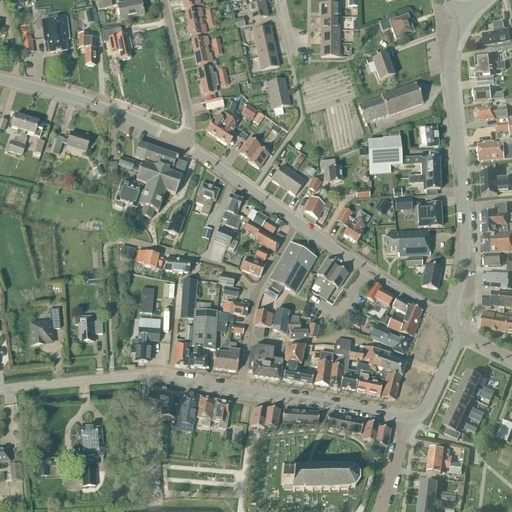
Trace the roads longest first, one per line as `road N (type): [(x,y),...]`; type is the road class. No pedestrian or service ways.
road 1 (tertiary): [(452,322),(466,241),(449,54),(465,19)]
road 2 (tertiary): [(0,390),(148,376),(239,391)]
road 3 (unclassified): [(183,145),(84,101),(0,79)]
road 4 (unclassified): [(452,322),(295,222)]
road 5 (residential): [(411,363),(340,337),(246,341)]
road 6 (tertiary): [(405,419),(239,391)]
road 7 (residential): [(256,293),(218,264),(120,239)]
road 8 (residential): [(183,145),(186,112),(162,0)]
road 9 (unclassified): [(295,222),(183,145)]
